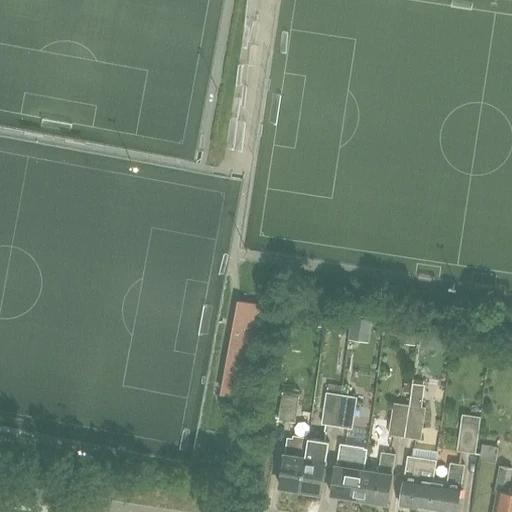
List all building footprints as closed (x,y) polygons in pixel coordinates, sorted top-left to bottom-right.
[(249,399),(266,305),(238,300),(221,394),(249,399)] [(372,320),(353,317),(349,340),(368,343),(372,320)] [(400,338),(402,326),(386,323),(384,336),(400,338)] [(415,345),(416,336),(406,334),(404,343),(415,345)] [(413,384),(410,406),(405,437),(422,440),(426,408),(422,407),(425,386),(413,384)] [(295,422),(300,395),(283,392),(279,419),(295,422)] [(323,425),(334,426),(338,395),(327,393),(323,425)] [(357,397),(338,395),(334,426),(352,429),(357,397)] [(389,435),(405,437),(410,406),(394,403),(389,435)] [(481,418),(463,415),(458,451),(476,453),(481,418)] [(280,485),(301,488),(309,440),(287,437),(280,485)] [(322,492),(330,443),(309,440),(301,488),(322,492)] [(500,443),(484,440),(481,459),(497,462),(500,443)] [(360,498),(365,468),(368,448),(340,444),(337,464),(336,464),(332,493),(348,496),(347,499),(357,501),(358,497),(360,498)] [(382,451),(379,471),(365,468),(360,498),(363,498),(363,502),(373,503),(373,500),(389,502),(394,473),(393,473),(396,453),(382,451)] [(400,505),(429,509),(433,480),(436,459),(409,455),(406,476),(405,476),(400,505)] [(450,462),(447,482),(433,480),(429,509),(446,511),(457,511),(462,485),(461,484),(464,464),(450,462)] [(499,490),(494,511),(511,511),(511,491),(508,491),(511,472),(511,468),(501,466),(496,489),(499,490)]
